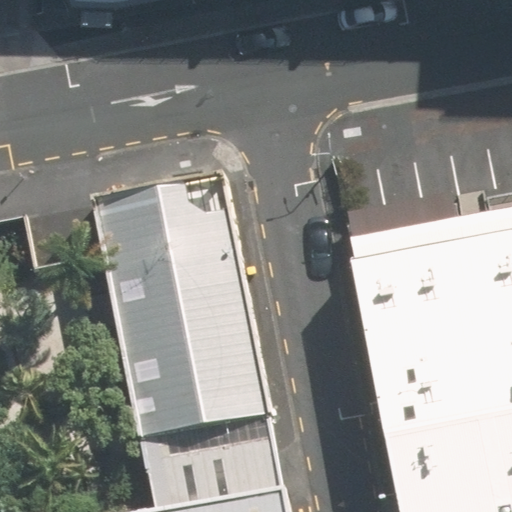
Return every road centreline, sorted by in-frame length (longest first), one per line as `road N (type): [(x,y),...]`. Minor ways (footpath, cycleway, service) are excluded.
road 1 (residential): [(262,84),(351,511)]
road 2 (residential): [(0,126),(262,84)]
road 3 (residential): [(262,84),(511,38)]
